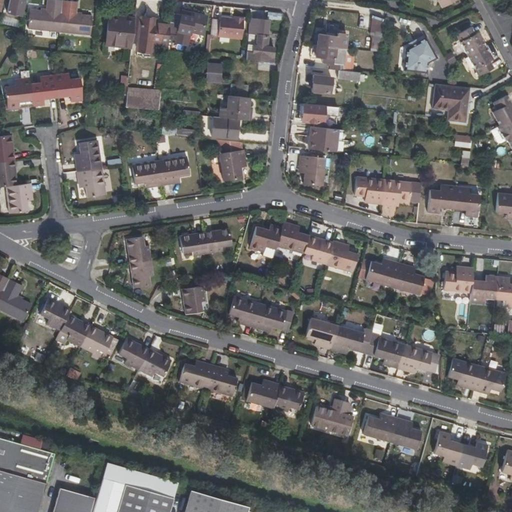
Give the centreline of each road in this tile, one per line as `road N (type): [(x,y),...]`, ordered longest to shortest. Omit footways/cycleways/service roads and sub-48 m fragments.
road 1 (residential): [(80,283),(190,331),(511,421)]
road 2 (residential): [(511,249),(392,234),(273,195)]
road 3 (residential): [(273,195),(302,2)]
road 4 (residential): [(273,195),(97,223)]
